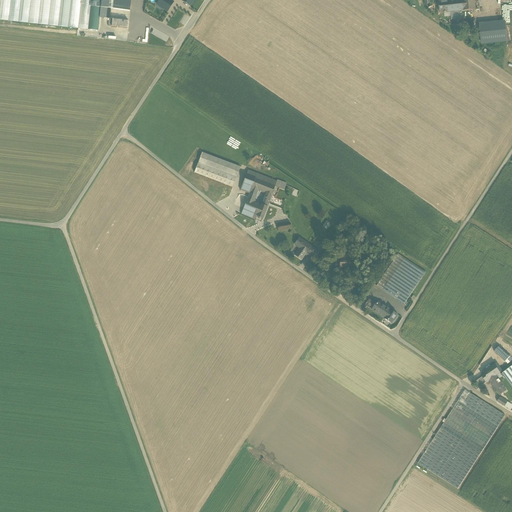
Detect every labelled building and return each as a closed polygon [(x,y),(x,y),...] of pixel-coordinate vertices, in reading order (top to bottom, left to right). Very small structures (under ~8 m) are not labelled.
[(101,0),(0,0),(0,20),(98,31),(99,18),(101,0)] [(121,0),(101,0),(99,18),(109,19),(111,9),(129,11),(131,1),(122,0),(121,0)] [(159,0),(158,3),(164,7),(163,9),(167,12),(173,2),(169,0),(159,0)] [(452,0),(446,1),(448,13),(450,13),(451,20),(457,20),(457,12),(461,12),(462,12),(461,0),(452,0)] [(476,10),(474,0),(461,0),(462,12),(476,10)] [(444,1),(438,2),(440,14),(448,13),(446,1),(444,1)] [(505,21),(480,24),(482,43),(506,41),(505,21)] [(236,166),(202,153),(198,162),(227,174),(232,176),(236,166)] [(227,174),(198,162),(194,172),(223,183),(227,174)] [(236,166),(232,176),(237,177),(240,168),(236,166)] [(232,176),(227,174),(223,183),(233,187),(237,177),(232,176)] [(277,182),(256,174),(255,178),(275,186),(277,182)] [(255,178),(246,175),(242,185),(257,191),(265,194),(271,196),(275,186),(255,178)] [(257,191),(242,185),(240,191),(255,197),(257,191)] [(265,194),(261,205),(267,207),(271,196),(265,194)] [(260,206),(246,200),(242,210),(257,215),(260,206)] [(267,207),(261,205),(261,206),(260,206),(257,215),(257,216),(257,217),(262,219),(267,207)] [(257,215),(242,210),(241,215),(255,220),(257,217),(257,216),(257,215)] [(322,227),(327,230),(330,223),(325,221),(322,227)] [(289,223),(277,225),(278,231),(290,229),(289,223)] [(312,248),(299,239),(295,245),(300,248),(295,255),(301,260),(306,253),(308,254),(310,252),(309,252),(312,248)] [(425,273),(397,254),(376,286),(379,288),(384,291),(404,305),(425,273)] [(350,259),(347,259),(340,259),(339,259),(339,268),(350,268),(350,263),(350,259)] [(374,304),(369,300),(365,306),(370,309),(374,304)] [(385,308),(378,303),(377,305),(373,311),(381,316),(384,311),(383,311),(385,308)] [(390,311),(385,308),(383,311),(384,311),(381,316),(384,319),(391,324),(395,318),(396,319),(398,316),(390,311)] [(510,357),(499,346),(494,351),(505,362),(510,357)] [(505,362),(486,375),(489,380),(496,375),(508,367),(505,362)] [(485,375),(476,381),(479,387),(489,380),(486,375),(485,375)] [(503,386),(496,375),(489,380),(496,391),(499,395),(506,390),(503,386)] [(458,402),(497,427),(505,416),(465,390),(458,402)] [(507,403),(499,398),(497,402),(505,407),(507,403)] [(497,427),(458,402),(440,428),(480,454),(497,427)] [(480,454),(440,428),(418,463),(458,489),(480,454)]
